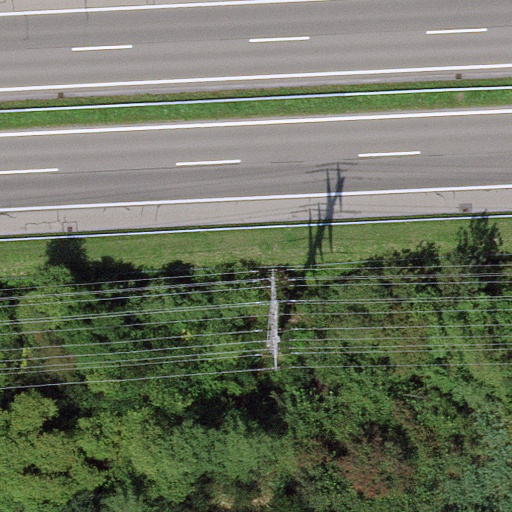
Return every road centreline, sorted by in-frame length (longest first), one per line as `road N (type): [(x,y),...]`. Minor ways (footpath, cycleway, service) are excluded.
road 1 (motorway): [(0,174),(511,150)]
road 2 (motorway): [(511,30),(0,54)]
